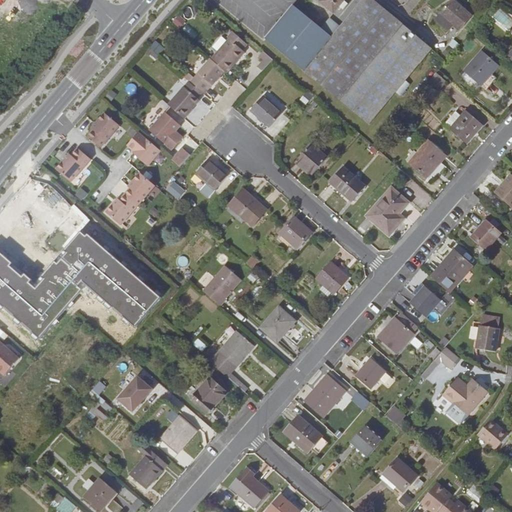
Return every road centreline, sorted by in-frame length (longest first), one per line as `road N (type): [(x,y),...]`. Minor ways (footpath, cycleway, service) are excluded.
road 1 (tertiary): [(143,0),(0,168)]
road 2 (residential): [(387,271),(229,126)]
road 3 (residential): [(247,432),(387,271)]
road 4 (residential): [(387,271),(511,129)]
road 5 (residential): [(247,432),(339,511)]
